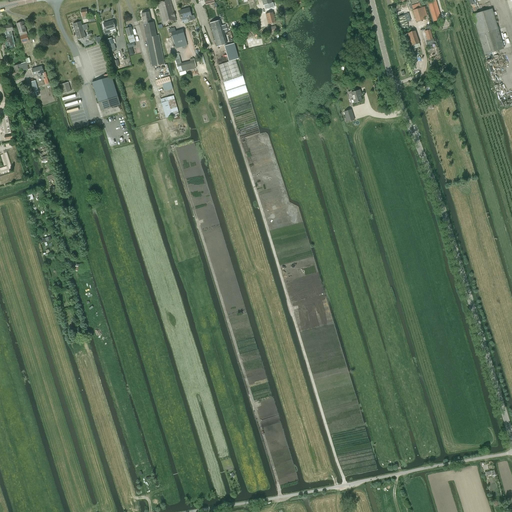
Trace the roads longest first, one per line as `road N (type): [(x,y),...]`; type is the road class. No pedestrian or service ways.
road 1 (unclassified): [(511,439),(372,0)]
road 2 (track): [(345,484),(220,80)]
road 3 (track): [(280,496),(174,149)]
